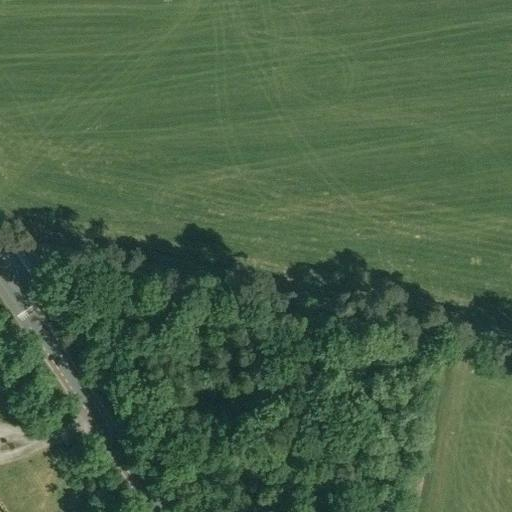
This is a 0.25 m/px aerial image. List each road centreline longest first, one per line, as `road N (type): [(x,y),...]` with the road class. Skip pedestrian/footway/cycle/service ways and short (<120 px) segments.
road 1 (unclassified): [(0,243),(511,338)]
road 2 (tertiary): [(162,511),(0,273)]
